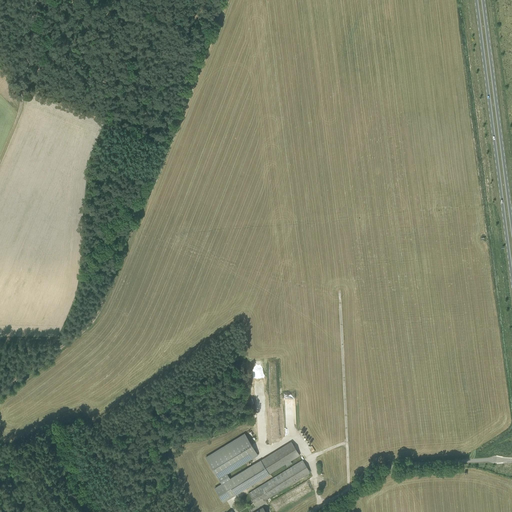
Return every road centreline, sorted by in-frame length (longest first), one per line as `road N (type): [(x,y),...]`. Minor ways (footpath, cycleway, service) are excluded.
road 1 (track): [(0,337),(66,342),(95,317),(223,0)]
road 2 (primary): [(475,0),(511,283)]
road 3 (primary): [(511,229),(482,0)]
road 4 (track): [(339,290),(348,489)]
road 5 (track): [(0,161),(17,119),(35,0)]
road 6 (unclassified): [(464,461),(388,468),(312,511)]
